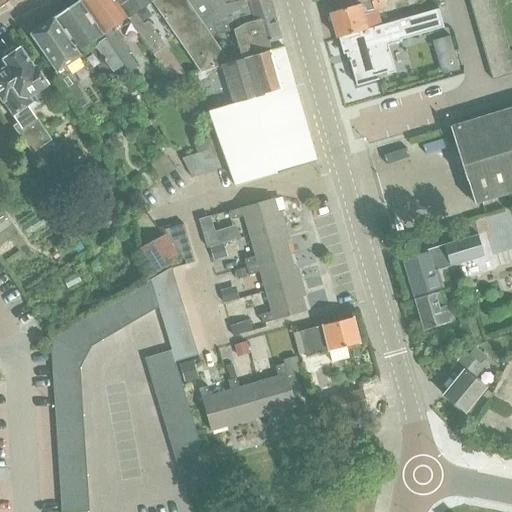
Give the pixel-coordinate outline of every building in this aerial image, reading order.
[(0,0),(0,8),(10,2),(8,0),(0,0)] [(125,65),(125,64),(104,35),(82,0),(55,19),(81,56),(82,55),(80,52),(96,41),(99,45),(96,47),(114,73),(125,65)] [(115,0),(82,0),(104,35),(106,38),(125,64),(125,65),(130,72),(138,67),(132,59),(124,47),(114,32),(113,33),(111,30),(128,18),(115,0)] [(136,13),(152,1),(151,0),(115,0),(128,18),(172,81),(188,75),(149,20),(144,24),(136,13)] [(201,73),(223,66),(230,63),(216,43),(186,0),(151,0),(152,1),(201,73)] [(186,0),(216,43),(247,25),(276,16),(270,0),(186,0)] [(329,14),(336,38),(368,29),(364,16),(375,12),(375,11),(387,7),(384,0),(334,0),(338,12),(329,14)] [(511,74),(511,60),(494,0),(469,0),(493,80),(511,74)] [(368,29),(339,37),(344,55),(348,53),(349,53),(351,61),(349,61),(357,86),(379,80),(379,79),(377,79),(376,76),(387,72),(392,71),(386,47),(385,45),(444,28),(439,9),(368,29)] [(247,25),(216,43),(230,63),(283,47),(282,43),(281,39),(278,27),(275,17),(247,25)] [(66,67),(81,56),(55,19),(31,35),(60,77),(58,79),(80,112),(92,104),(66,67)] [(450,35),(432,40),(442,74),(460,69),(450,35)] [(54,94),(48,85),(35,66),(34,66),(22,48),(20,49),(19,48),(13,47),(4,52),(4,59),(5,60),(3,61),(7,66),(0,70),(0,98),(4,104),(5,103),(14,117),(14,116),(19,123),(14,126),(33,154),(52,141),(31,110),(54,94)] [(209,111),(221,145),(229,167),(236,188),(317,161),(284,47),(283,47),(230,63),(223,66),(234,104),(209,111)] [(511,109),(452,128),(475,205),(511,193),(511,109)] [(193,178),(229,167),(221,145),(182,159),(193,178)] [(245,217),(251,236),(285,226),(282,212),(278,213),(274,198),(231,211),(233,220),(245,217)] [(195,262),(185,224),(165,229),(185,261),(186,264),(195,262)] [(245,259),(247,267),(290,255),(287,241),(290,240),(285,226),(251,236),(256,256),(245,259)] [(143,249),(157,273),(180,259),(166,236),(143,249)] [(444,286),(439,270),(484,257),(478,236),(428,251),(402,259),(413,296),(414,295),(415,300),(435,294),(434,289),(444,286)] [(261,272),(267,292),(302,283),(297,268),(294,269),(290,255),(247,267),(249,276),(261,272)] [(151,280),(154,291),(177,284),(172,268),(151,280)] [(511,285),(511,269),(502,271),(505,287),(511,285)] [(158,303),(154,291),(151,280),(51,339),(61,511),(88,511),(90,511),(81,368),(92,347),(159,308),(158,303)] [(302,283),(267,292),(272,312),(261,315),(264,324),(307,312),(303,297),(306,297),(302,283)] [(177,284),(154,291),(158,303),(181,296),(177,284)] [(435,294),(415,300),(414,300),(423,330),(450,322),(441,292),(435,294)] [(181,296),(158,303),(161,315),(184,308),(181,296)] [(184,308),(161,315),(169,339),(192,332),(184,308)] [(220,364),(221,345),(228,345),(230,310),(209,308),(207,334),(213,334),(211,363),(220,364)] [(480,334),(475,316),(462,320),(470,347),(482,343),(479,335),(480,334)] [(308,356),(320,353),(330,351),(333,363),(346,359),(349,355),(347,346),(360,343),(354,318),(302,331),(308,356)] [(192,332),(169,339),(176,363),(199,356),(192,332)] [(266,335),(252,335),(253,354),(267,354),(266,335)] [(475,347),(469,355),(466,353),(453,370),(461,376),(445,396),(465,412),(485,387),(474,379),(488,362),(486,361),(489,358),(475,347)] [(206,462),(176,363),(172,350),(145,359),(186,494),(213,486),(206,462)] [(278,376),(259,382),(268,415),(297,406),(284,364),(275,366),(278,376)] [(231,390),(230,390),(240,423),(268,415),(259,382),(240,387),(237,378),(228,380),(231,390)] [(240,423),(230,390),(211,395),(208,386),(199,388),(211,431),(240,423)] [(363,390),(329,398),(334,418),(367,409),(363,390)]
